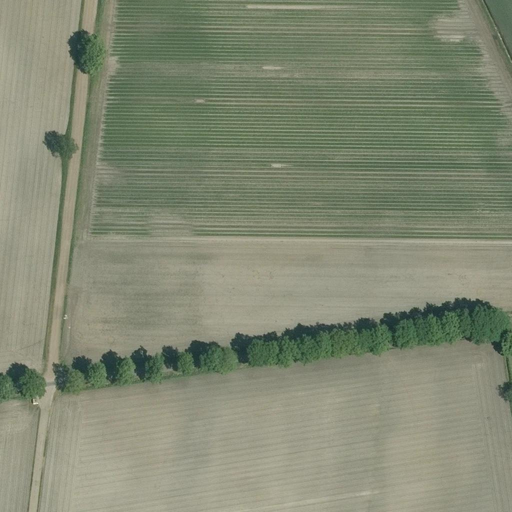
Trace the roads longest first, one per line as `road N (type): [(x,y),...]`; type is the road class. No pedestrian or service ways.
road 1 (unclassified): [(0,390),(511,322)]
road 2 (track): [(91,0),(54,383)]
